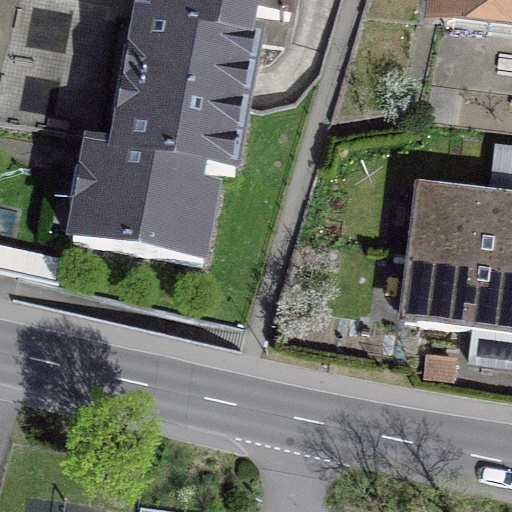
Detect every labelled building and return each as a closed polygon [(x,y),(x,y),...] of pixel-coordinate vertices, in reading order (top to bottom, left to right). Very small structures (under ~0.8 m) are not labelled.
[(122,89),(250,108),(263,24),(296,29),(300,0),(160,0),(157,23),(133,20),(122,89)] [(511,0),(435,0),(434,14),(511,22),(511,0)] [(250,108),(122,89),(112,157),(77,152),(62,251),(203,272),(217,182),(239,186),(250,108)] [(511,141),(497,141),(495,180),(511,180),(511,141)] [(411,259),(511,271),(511,204),(419,193),(411,259)] [(511,271),(411,259),(403,325),(511,338),(511,271)]
